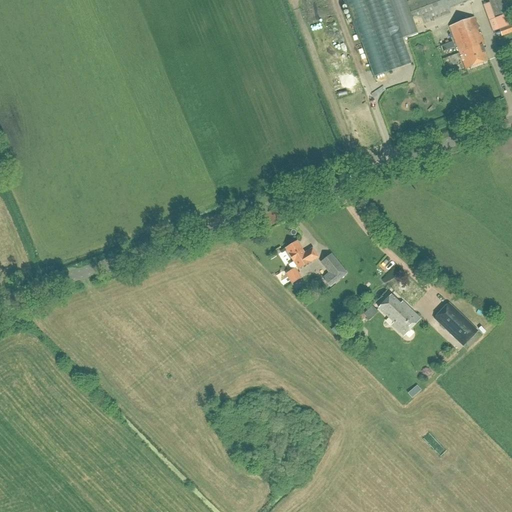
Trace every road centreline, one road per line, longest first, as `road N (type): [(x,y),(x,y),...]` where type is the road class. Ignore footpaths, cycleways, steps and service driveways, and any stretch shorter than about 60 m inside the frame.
road 1 (tertiary): [(0,309),(511,126)]
road 2 (track): [(367,178),(291,0)]
